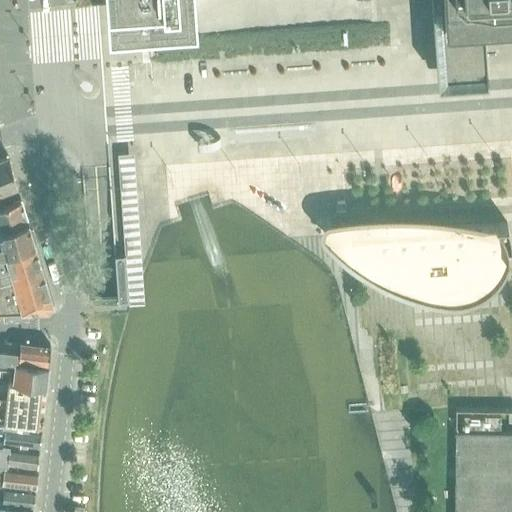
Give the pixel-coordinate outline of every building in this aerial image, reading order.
[(105,0),(107,24),(195,18),(194,0),(105,0)] [(511,0),(431,0),(437,82),(487,78),(483,15),(481,16),(481,12),(511,10),(511,0)] [(148,303),(138,152),(120,153),(132,304),(148,303)] [(9,156),(0,159),(0,206),(4,205),(21,198),(9,156)] [(0,206),(0,231),(27,220),(21,198),(4,205),(0,206)] [(52,305),(27,220),(0,231),(0,237),(1,242),(0,242),(0,313),(22,313),(48,311),(52,305)] [(430,298),(444,300),(449,301),(454,301),(459,300),(464,300),(469,298),(474,297),(478,295),(483,292),(487,289),(491,286),(494,283),(498,279),(501,275),(503,271),(505,266),(507,261),(509,257),(510,252),(510,247),(511,242),(510,237),(510,232),(508,227),(507,222),(388,230),(387,225),(334,229),(334,234),(335,234),(336,234),(342,243),(350,251),(358,259),(368,268),(379,276),(391,283),(404,289),(417,294),(430,298)] [(124,249),(115,250),(114,250),(117,298),(128,298),(126,272),(124,249)] [(9,341),(0,341),(0,359),(48,365),(50,344),(17,340),(9,341)] [(0,368),(14,370),(13,382),(46,385),(48,365),(0,359),(0,368)] [(9,381),(6,406),(0,405),(0,413),(42,418),(46,385),(13,382),(9,381)] [(462,412),(462,425),(500,425),(500,412),(462,412)] [(0,421),(0,431),(8,432),(7,442),(39,445),(41,425),(0,421)] [(511,511),(511,431),(454,431),(453,511),(511,511)] [(0,440),(0,461),(37,466),(39,446),(7,442),(0,440)] [(0,482),(35,486),(37,466),(0,461),(0,482)] [(0,482),(0,502),(33,506),(35,486),(0,482)] [(0,502),(0,511),(32,511),(33,506),(0,502)]
